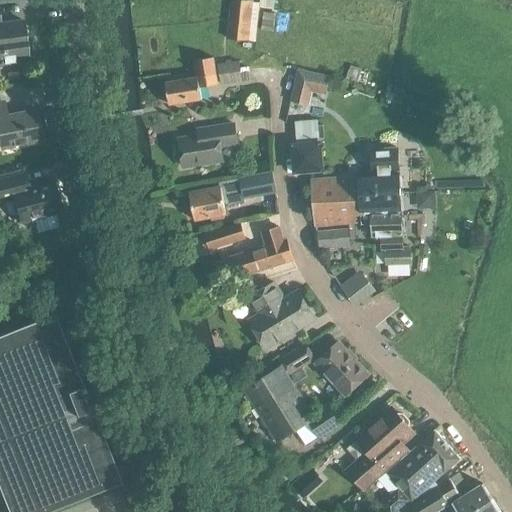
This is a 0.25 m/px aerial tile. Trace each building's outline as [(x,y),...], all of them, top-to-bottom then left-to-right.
[(231,0),(230,17),(228,38),(249,40),(253,1),(241,0),(231,0)] [(273,31),(276,14),(264,13),(262,30),(273,31)] [(0,21),(0,63),(28,59),(23,19),(0,21)] [(197,76),(166,81),(169,103),(201,98),(199,86),(218,83),(214,56),(194,59),(197,76)] [(222,83),(250,79),(248,66),(240,68),(239,60),(219,63),(222,83)] [(351,67),(347,79),(358,82),(361,70),(351,67)] [(308,102),(311,89),(325,92),(329,75),(299,69),(292,99),(308,102)] [(7,114),(4,100),(0,100),(0,139),(1,147),(43,138),(42,132),(46,131),(42,113),(38,114),(37,108),(7,114)] [(403,109),(406,116),(413,114),(410,106),(403,109)] [(239,142),(236,122),(210,126),(211,132),(180,137),(184,165),(224,159),(222,144),(239,142)] [(466,127),(463,142),(473,145),(477,130),(466,127)] [(292,145),(295,173),(323,170),(320,143),(292,145)] [(312,178),(313,198),(399,190),(397,151),(374,153),(375,172),(359,173),(359,175),(312,178)] [(57,179),(53,180),(53,179),(29,185),(25,171),(0,177),(0,199),(14,195),(21,221),(61,210),(57,195),(61,194),(57,179)] [(276,193),(273,173),(219,182),(220,188),(190,193),(195,220),(211,217),(212,221),(225,218),(224,214),(227,214),(225,207),(245,203),(244,199),(276,193)] [(363,224),(372,223),(371,211),(382,210),(382,211),(401,209),(399,190),(313,198),(315,225),(362,222),(363,224)] [(401,216),(401,209),(382,211),(382,210),(371,211),(372,223),(372,236),(381,236),(382,250),(386,249),(387,263),(411,262),(410,248),(403,248),(402,233),(405,228),(405,220),(401,216)] [(206,232),(211,248),(245,237),(240,221),(206,232)] [(230,258),(237,279),(293,260),(287,240),(284,241),(280,228),(262,233),(267,244),(230,258)] [(318,230),(319,247),(350,245),(349,228),(318,230)] [(429,247),(420,247),(418,271),(427,272),(429,247)] [(342,286),(356,305),(376,291),(361,271),(342,286)] [(285,298),(275,281),(250,295),(260,313),(251,318),(267,345),(284,335),(286,338),(296,332),(294,330),(316,317),(299,289),(285,298)] [(0,511),(37,511),(134,474),(114,423),(98,429),(68,352),(83,346),(68,307),(0,333),(0,511)] [(368,375),(338,342),(316,362),(346,395),(368,375)] [(283,365),(290,374),(315,358),(305,343),(280,359),(283,365)] [(277,439),(309,418),(315,414),(290,374),(283,365),(245,388),(277,439)] [(340,422),(329,405),(315,414),(309,418),(320,435),(340,422)] [(365,491),(386,473),(409,452),(402,443),(414,432),(409,426),(409,421),(403,414),(398,414),(393,408),(381,419),(377,419),(370,425),(369,429),(357,440),(368,452),(347,471),(365,491)] [(388,511),(399,511),(407,506),(438,486),(435,482),(449,468),(461,459),(435,430),(409,452),(386,473),(399,488),(381,503),(388,511)] [(291,479),(300,473),(296,468),(290,466),(284,470),(291,479)] [(324,481),(312,468),(305,474),(316,487),(324,481)] [(461,497),(450,478),(438,486),(449,503),(453,500),(459,511),(469,511),(492,498),(483,483),(461,497)] [(449,503),(438,486),(407,506),(410,511),(500,511),(492,498),(469,511),(459,511),(453,500),(449,503)] [(353,503),(343,511),(349,511),(356,506),(353,503)]
